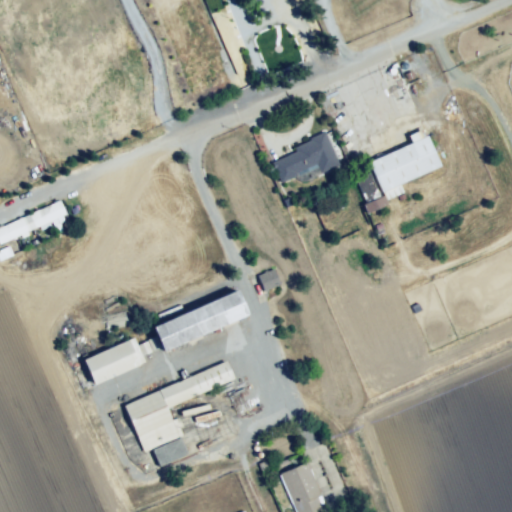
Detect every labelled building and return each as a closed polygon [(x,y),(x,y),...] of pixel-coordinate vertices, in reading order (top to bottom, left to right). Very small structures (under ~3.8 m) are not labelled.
[(324,132),(336,160),(284,183),(271,156),(324,132)] [(368,161),(425,136),(438,165),(380,190),(368,161)] [(361,201),(376,195),(382,209),(367,215),(361,201)] [(37,229),(30,215),(57,203),(64,217),(37,229)] [(27,234),(0,245),(0,230),(22,221),(27,234)] [(273,268),(282,287),(267,294),(258,275),(273,268)] [(235,291),(247,317),(164,353),(153,327),(235,291)] [(84,359),(125,340),(136,365),(95,384),(84,359)] [(226,358),(121,403),(141,451),(179,433),(167,410),(234,381),(226,358)] [(157,467),(152,455),(180,444),(185,456),(157,467)] [(295,511),(279,473),(308,461),(329,511),(295,511)]
